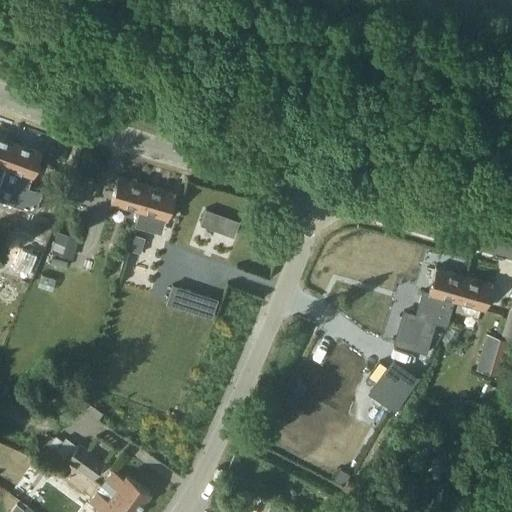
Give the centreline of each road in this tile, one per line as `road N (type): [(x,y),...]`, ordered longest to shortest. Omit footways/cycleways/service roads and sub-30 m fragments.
road 1 (residential): [(183,511),(241,399),(321,196)]
road 2 (tertiary): [(321,196),(92,135),(0,100)]
road 3 (tertiary): [(511,251),(321,196)]
